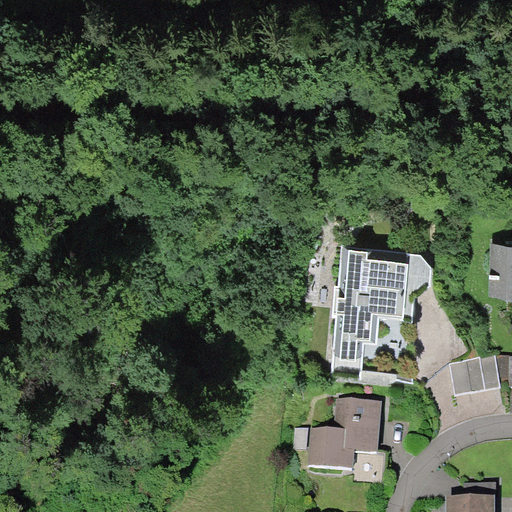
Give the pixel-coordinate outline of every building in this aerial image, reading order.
[(511,244),(490,244),(488,297),(511,298),(511,244)] [(421,255),(341,245),(337,287),(334,287),(333,315),(337,315),(331,379),(391,383),(397,380),(412,384),(413,351),(406,350),(409,322),(413,322),(414,299),(429,287),(431,269),(421,255)] [(511,355),(509,356),(509,354),(495,355),(500,380),(509,380),(509,386),(511,386),(511,355)] [(480,357),(448,363),(455,396),(501,387),(500,380),(495,355),(481,358),(480,357)] [(381,401),(336,398),(334,428),(311,427),(308,464),(353,467),(355,449),(378,451),(379,435),(381,401)] [(496,481),(464,482),(464,495),(495,495),(496,495),(496,481)] [(464,495),(446,495),(446,511),(494,511),(495,495),(464,495)]
